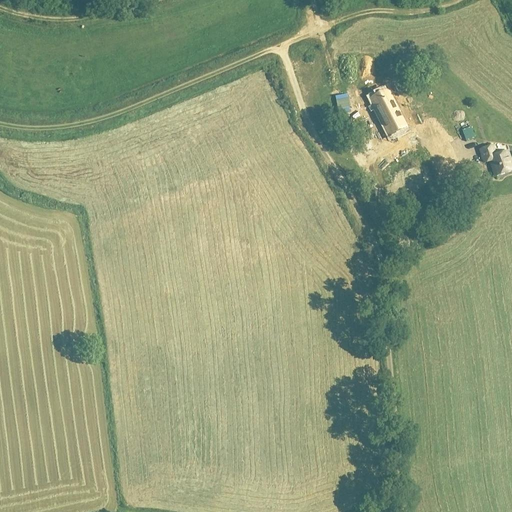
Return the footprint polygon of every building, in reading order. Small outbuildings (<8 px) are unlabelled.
[(390,98),(375,106),(390,136),(405,127),(390,98)] [(443,114),(441,110),(430,115),(432,120),(443,114)] [(450,128),(439,133),(445,146),(456,140),(450,128)] [(458,146),(446,150),(449,156),(453,167),(455,173),(466,169),(464,163),(460,152),(458,146)] [(480,150),(485,163),(491,161),(496,177),(511,171),(511,169),(506,153),(495,157),(491,147),(480,150)] [(435,161),(427,167),(437,179),(445,173),(435,161)]
